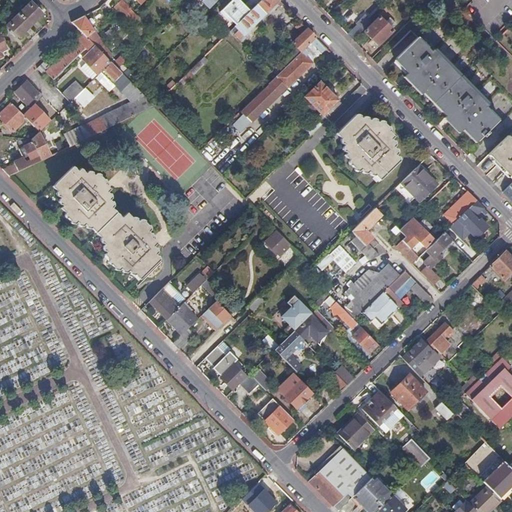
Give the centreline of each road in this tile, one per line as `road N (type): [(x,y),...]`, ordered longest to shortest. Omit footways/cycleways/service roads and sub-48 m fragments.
road 1 (residential): [(277,464),(0,184)]
road 2 (residential): [(277,464),(511,233)]
road 3 (residential): [(511,219),(296,0)]
